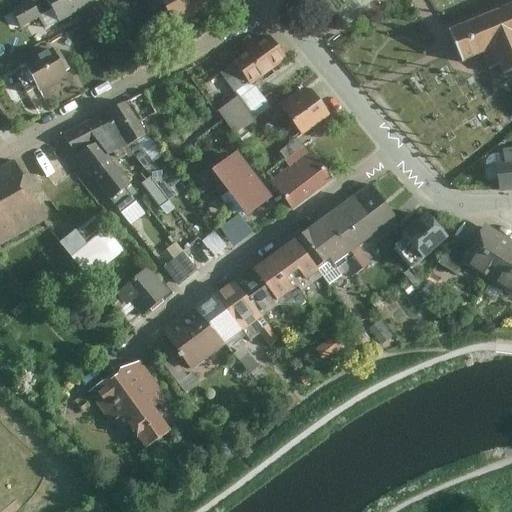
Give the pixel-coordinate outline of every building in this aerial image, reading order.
[(92,0),(50,0),(61,20),(94,3),(92,0)] [(166,5),(175,21),(209,3),(207,0),(148,0),(149,0),(154,11),(166,5)] [(32,1),(14,11),(21,25),(39,16),(32,1)] [(511,5),(447,32),(463,64),(481,56),(489,70),(498,66),(502,75),(511,69),(511,5)] [(237,92),(285,58),(270,38),(223,72),(237,92)] [(53,49),(26,64),(38,86),(41,91),(68,76),(53,49)] [(38,86),(26,64),(16,70),(28,91),(38,86)] [(145,91),(125,102),(149,134),(168,124),(145,91)] [(286,109),(302,133),(328,115),(312,91),(286,109)] [(105,112),(129,146),(149,134),(125,102),(105,112)] [(76,150),(96,138),(109,156),(129,146),(105,112),(84,123),(63,133),(76,150)] [(96,138),(76,150),(121,210),(138,197),(109,156),(96,138)] [(505,163),(495,163),(498,192),(511,189),(511,147),(504,149),(505,163)] [(276,182),(294,206),(333,177),(314,153),(276,182)] [(61,154),(43,167),(56,186),(74,173),(61,154)] [(273,197),(240,154),(218,170),(251,214),(273,197)] [(0,241),(44,216),(13,163),(0,170),(0,241)] [(361,190),(344,204),(368,234),(398,210),(386,195),(375,180),(361,190)] [(344,204),(321,222),(345,252),(368,234),(344,204)] [(392,249),(410,268),(443,238),(424,217),(401,235),(404,238),(392,249)] [(60,241),(81,266),(108,243),(87,218),(60,241)] [(298,240),(322,271),(345,252),(321,222),(298,240)] [(489,282),(511,244),(484,227),(471,247),(460,264),(489,282)] [(189,244),(201,260),(214,251),(201,235),(189,244)] [(279,304),(301,288),(322,271),(298,240),(276,255),(255,272),(279,304)] [(460,264),(471,247),(457,240),(438,264),(454,273),(460,264)] [(489,282),(511,296),(511,244),(489,282)] [(164,258),(181,280),(194,271),(176,248),(164,258)] [(170,294),(149,269),(119,294),(128,305),(132,302),(144,316),(170,294)] [(255,272),(237,285),(261,317),(279,304),(255,272)] [(107,284),(100,290),(113,305),(120,299),(107,284)] [(218,299),(242,332),(261,317),(237,285),(218,299)] [(218,299),(199,314),(223,346),(242,332),(218,299)] [(199,314),(168,336),(193,369),(223,346),(199,314)] [(269,344),(277,338),(267,325),(258,331),(269,344)] [(332,337),(318,351),(329,361),(343,347),(332,337)] [(177,356),(167,361),(182,391),(192,386),(177,356)] [(139,362),(92,393),(118,432),(132,422),(147,448),(171,429),(155,407),(164,402),(139,362)] [(511,511),(511,476),(490,496),(503,511),(511,511)]
